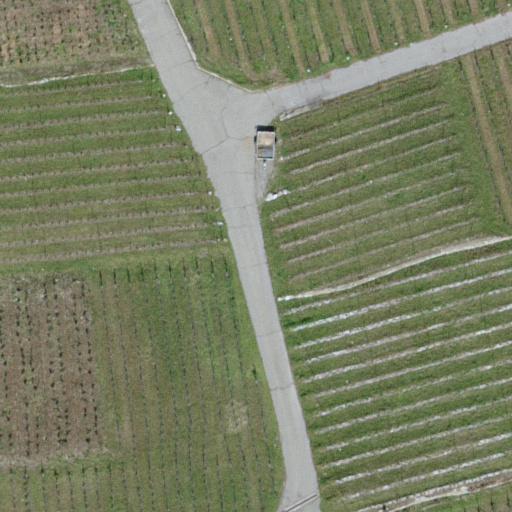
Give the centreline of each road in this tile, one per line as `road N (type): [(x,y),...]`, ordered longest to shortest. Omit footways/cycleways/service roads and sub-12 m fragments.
road 1 (unclassified): [(212,131),(299,465),(302,511)]
road 2 (unclassified): [(212,131),(511,13)]
road 3 (unclassified): [(147,0),(212,131)]
